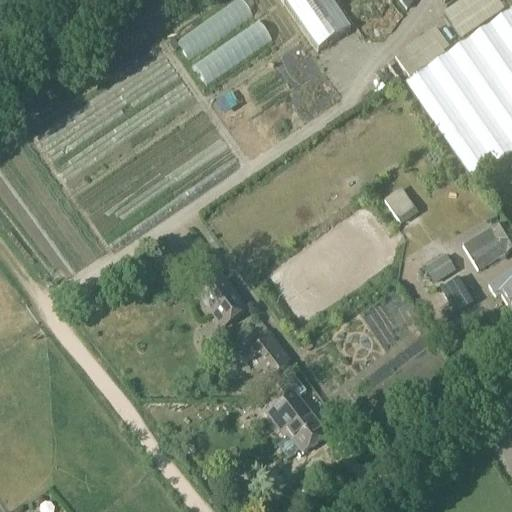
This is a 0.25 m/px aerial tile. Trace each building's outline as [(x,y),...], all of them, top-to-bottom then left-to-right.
[(279,0),(317,54),(349,32),(327,0),(279,0)] [(398,0),(407,12),(414,0),(398,0)] [(429,34),(394,59),(410,81),(405,84),(474,183),(511,156),(511,9),(480,32),(445,57),(429,34)] [(174,43),(169,46),(173,53),(179,49),(174,43)] [(400,228),(417,217),(401,191),(383,202),(400,228)] [(489,232),(463,248),(478,274),(511,253),(511,237),(505,226),(499,230),(493,233),(491,231),(489,232)] [(172,279),(185,262),(173,253),(167,249),(157,262),(161,265),(158,269),(160,271),(172,279)] [(437,285),(455,273),(447,260),(428,271),(437,285)] [(511,272),(487,289),(495,301),(500,298),(511,315),(511,272)] [(245,312),(222,282),(201,298),(198,301),(221,331),(224,328),(245,312)] [(399,315),(408,329),(420,322),(412,307),(399,315)] [(267,333),(260,324),(253,329),(260,339),(267,333)] [(267,342),(246,357),(257,373),(262,369),(271,380),(287,368),(284,364),(288,361),(275,343),(270,346),(267,342)] [(287,397),(266,413),(276,427),(274,429),(273,434),(276,438),(280,439),(284,437),(285,439),(288,436),(303,455),(324,439),(301,408),(296,401),(305,394),(291,376),(278,385),(287,397)]
